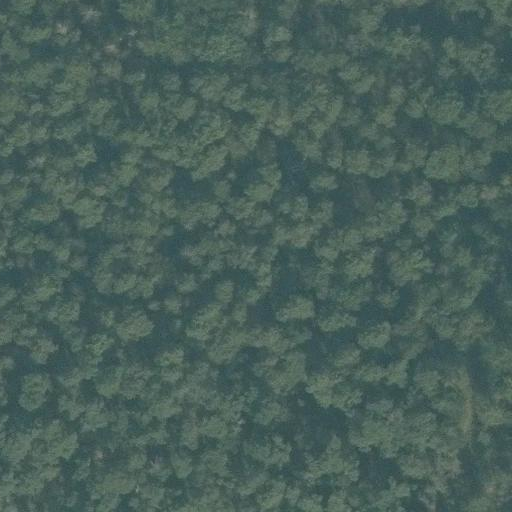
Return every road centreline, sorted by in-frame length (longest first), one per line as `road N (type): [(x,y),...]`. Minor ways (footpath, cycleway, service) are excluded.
road 1 (track): [(0,489),(318,428),(365,406),(500,261)]
road 2 (track): [(511,211),(440,511)]
